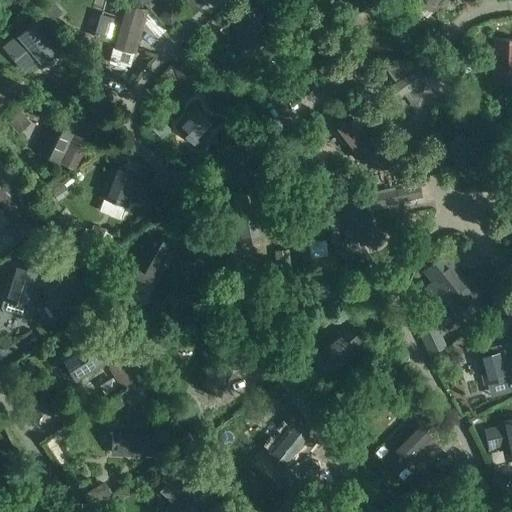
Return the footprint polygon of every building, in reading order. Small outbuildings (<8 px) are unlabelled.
[(41,0),(36,5),(53,21),(62,11),(50,0),(41,0)] [(340,0),(354,15),(371,0),(340,0)] [(419,0),(431,10),(440,0),(419,0)] [(256,3),(232,8),(236,22),(240,43),(264,38),(259,16),(256,3)] [(99,14),(93,37),(113,43),(112,49),(133,55),(134,51),(141,26),(145,11),(124,5),(120,19),(99,14)] [(279,35),(276,19),(264,22),(267,38),(279,35)] [(33,21),(2,47),(25,74),(56,47),(41,30),(33,21)] [(495,53),(494,75),(511,75),(511,37),(495,37),(495,53)] [(392,66),(386,70),(395,82),(392,84),(400,96),(403,94),(412,105),(418,101),(426,79),(425,77),(427,75),(420,66),(416,65),(392,66)] [(458,125),(469,118),(456,98),(446,105),(458,125)] [(211,124),(194,107),(176,125),(193,143),(211,124)] [(30,122),(18,108),(5,120),(18,134),(30,122)] [(374,141),(353,113),(333,128),(355,156),(374,141)] [(151,126),(162,136),(169,127),(158,117),(151,126)] [(41,140),(36,151),(59,161),(64,151),(73,131),(51,120),(41,140)] [(473,154),(461,135),(440,149),(452,167),(473,154)] [(98,209),(121,218),(138,171),(115,163),(98,209)] [(16,198),(4,186),(2,188),(0,186),(0,207),(4,211),(16,198)] [(251,186),(227,192),(237,236),(261,231),(251,186)] [(364,199),(340,204),(342,215),(347,237),(370,232),(366,210),(364,199)] [(62,210),(55,216),(70,235),(78,228),(62,210)] [(25,213),(11,223),(22,240),(36,231),(25,213)] [(95,256),(105,229),(93,224),(90,232),(85,230),(79,247),(83,249),(82,251),(95,256)] [(128,273),(149,285),(170,248),(149,236),(128,273)] [(432,247),(424,257),(431,266),(440,258),(432,247)] [(289,251),(274,252),(276,268),(290,267),(289,251)] [(425,270),(434,282),(427,288),(442,307),(449,301),(456,309),(475,294),(444,255),(440,258),(431,266),(425,270)] [(19,317),(24,314),(35,282),(43,284),(48,268),(16,258),(1,307),(4,313),(19,317)] [(68,277),(55,286),(77,317),(89,308),(68,277)] [(511,309),(511,308),(485,325),(492,336),(511,322),(511,309)] [(372,316),(368,318),(372,334),(389,329),(385,313),(384,313),(372,316)] [(430,316),(416,323),(429,352),(444,345),(430,316)] [(348,322),(317,346),(335,368),(366,343),(348,322)] [(96,338),(66,357),(79,377),(109,359),(119,353),(106,332),(96,338)] [(487,355),(478,357),(485,383),(486,383),(490,398),(511,392),(507,377),(508,377),(511,375),(511,341),(486,348),(487,355)] [(235,358),(212,348),(198,381),(221,391),(235,358)] [(397,360),(376,375),(384,386),(405,372),(397,360)] [(145,375),(128,387),(139,403),(156,391),(145,375)] [(392,446),(409,463),(436,435),(419,418),(392,446)] [(487,447),(503,443),(507,460),(511,458),(511,418),(499,422),(500,425),(483,428),(487,447)] [(286,470),(311,438),(289,421),(264,453),(286,470)] [(117,428),(116,453),(138,454),(152,454),(153,430),(139,429),(117,428)] [(173,435),(161,443),(169,455),(181,447),(173,435)] [(183,450),(169,461),(177,473),(192,462),(183,450)] [(310,454),(295,474),(306,483),(322,463),(310,454)] [(171,479),(159,493),(172,504),(169,507),(175,511),(197,511),(211,497),(193,481),(184,490),(171,479)] [(112,492),(104,480),(82,494),(89,506),(112,492)] [(301,488),(284,500),(292,511),(298,511),(311,503),(301,488)] [(511,511),(511,502),(496,495),(491,507),(504,511),(511,511)] [(356,502),(344,510),(344,511),(359,511),(361,511),(356,502)]
